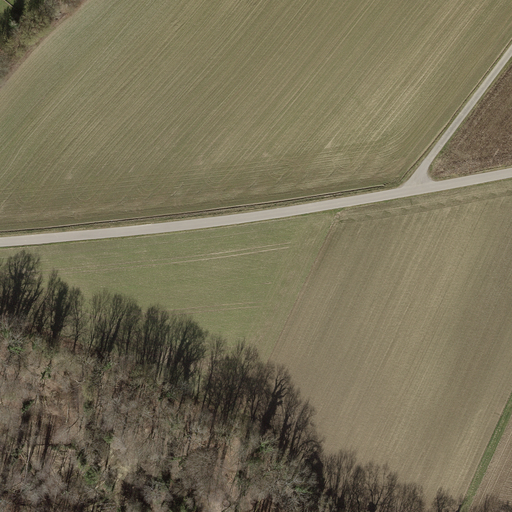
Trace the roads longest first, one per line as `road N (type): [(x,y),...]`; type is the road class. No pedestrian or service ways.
road 1 (track): [(511,173),(227,220),(0,241)]
road 2 (track): [(511,49),(415,190)]
